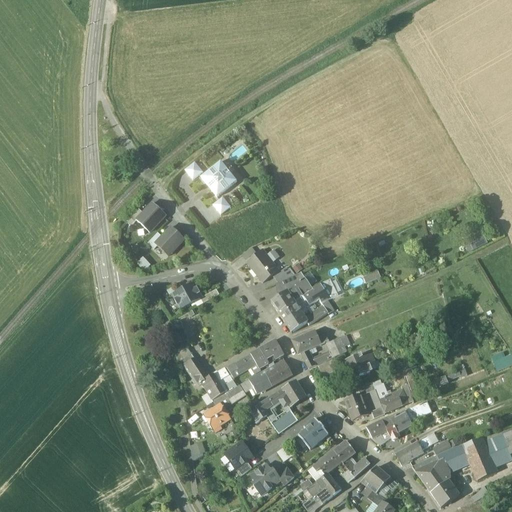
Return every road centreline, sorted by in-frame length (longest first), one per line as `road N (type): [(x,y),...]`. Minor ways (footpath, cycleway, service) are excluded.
road 1 (residential): [(431,511),(322,405),(275,330),(216,269)]
road 2 (tertiary): [(108,294),(91,183),(100,0)]
road 3 (track): [(158,187),(229,129),(385,34)]
road 4 (tertiary): [(186,511),(124,372),(108,294)]
road 5 (unknown): [(102,250),(0,360)]
